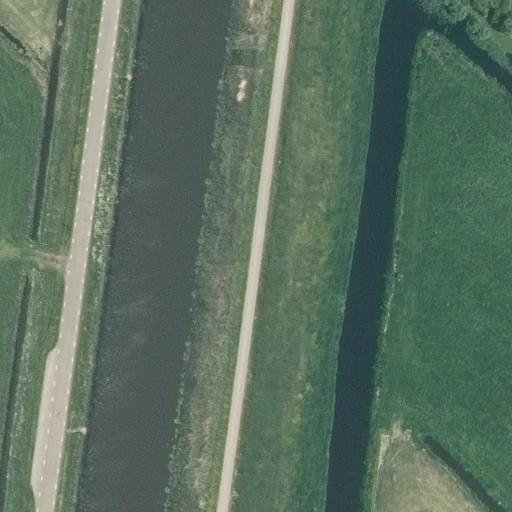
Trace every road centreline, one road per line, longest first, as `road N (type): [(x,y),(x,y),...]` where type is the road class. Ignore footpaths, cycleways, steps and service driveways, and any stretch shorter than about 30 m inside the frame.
road 1 (unclassified): [(42,511),(110,0)]
road 2 (unclassified): [(215,511),(283,0)]
